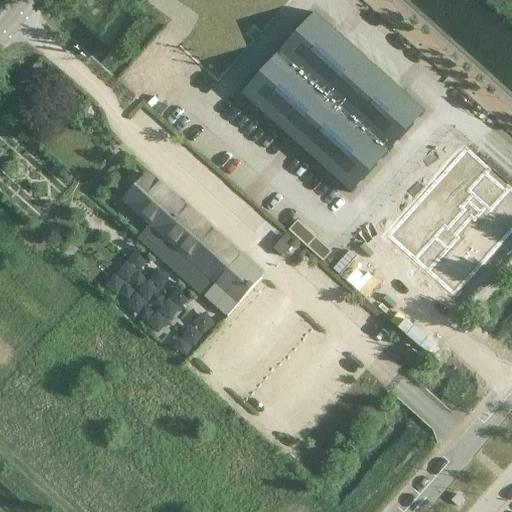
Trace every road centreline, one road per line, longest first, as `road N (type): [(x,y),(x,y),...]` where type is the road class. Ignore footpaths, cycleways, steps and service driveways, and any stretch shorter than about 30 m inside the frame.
road 1 (unknown): [(464,131),(346,20),(321,10),(220,130)]
road 2 (unclassified): [(511,391),(405,511)]
